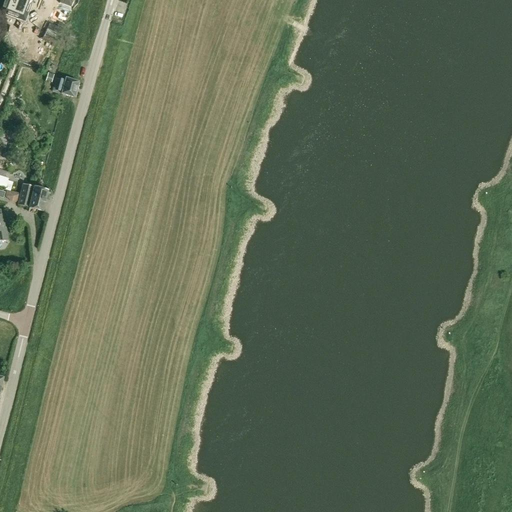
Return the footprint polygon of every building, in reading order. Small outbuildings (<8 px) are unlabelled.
[(3,0),(0,11),(0,15),(24,25),(32,0),(3,0)] [(61,95),(74,98),(76,92),(79,83),(66,79),(64,84),(55,82),(53,92),(61,95)] [(10,183),(9,191),(8,192),(45,201),(48,191),(23,185),(22,186),(10,183)] [(8,192),(9,191),(6,191),(5,197),(11,203),(18,204),(18,205),(43,211),(45,201),(8,192)] [(0,241),(8,240),(4,214),(1,215),(0,210),(0,209),(0,241)]
